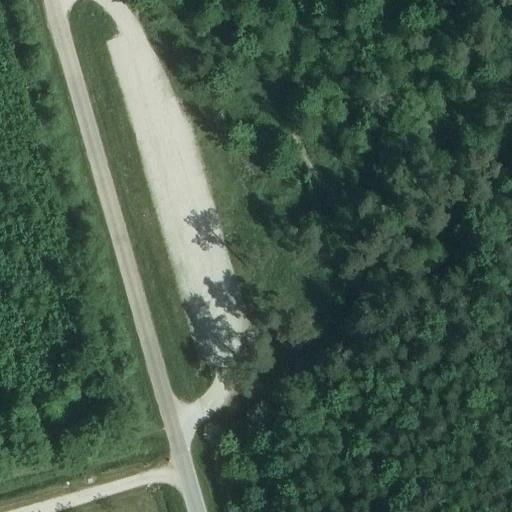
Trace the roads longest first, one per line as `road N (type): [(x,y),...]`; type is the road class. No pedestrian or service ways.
road 1 (unclassified): [(196,511),(52,0)]
road 2 (track): [(172,426),(0,477)]
